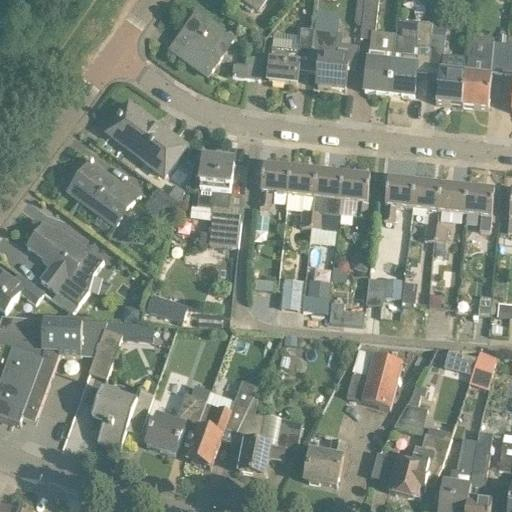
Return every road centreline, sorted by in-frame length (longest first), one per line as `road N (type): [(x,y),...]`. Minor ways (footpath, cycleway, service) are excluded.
road 1 (residential): [(511,152),(218,111),(167,93),(113,54)]
road 2 (tertiary): [(0,212),(113,54)]
road 3 (tertiary): [(162,511),(0,458)]
